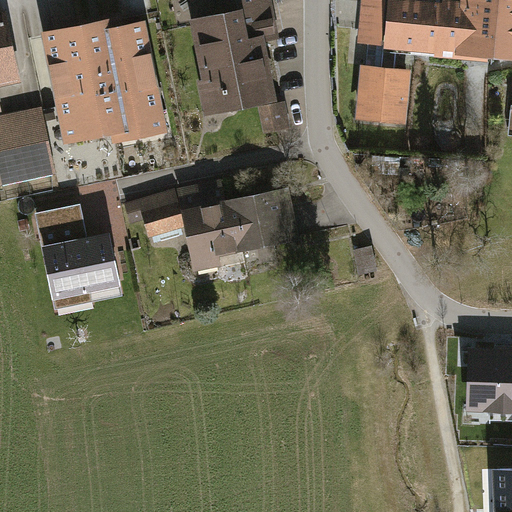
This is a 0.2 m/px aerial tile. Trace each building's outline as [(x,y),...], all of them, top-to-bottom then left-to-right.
[(275,35),(267,0),(207,0),(210,11),(183,17),(196,76),(191,77),(198,109),(270,94),(258,39),(275,35)] [(511,58),(511,0),(461,0),(461,7),(416,3),(390,1),(387,49),(511,58)] [(0,88),(18,84),(2,15),(0,15),(0,88)] [(101,17),(35,30),(57,139),(103,129),(105,138),(163,126),(140,15),(102,23),(101,17)] [(411,70),(359,66),(354,122),(407,126),(411,70)] [(256,105),(261,132),(286,128),(282,101),(256,105)] [(57,182),(43,115),(0,123),(0,189),(1,193),(57,182)] [(274,248),(297,243),(285,188),(226,201),(221,178),(124,198),(133,239),(183,229),(193,275),(222,269),(219,259),(255,252),(258,266),(277,262),(274,248)] [(77,203),(32,212),(53,309),(119,294),(105,230),(84,234),(77,203)] [(369,246),(351,249),(356,274),(374,271),(369,246)] [(511,352),(472,352),(472,397),(491,397),(491,418),(511,418),(511,352)] [(511,511),(511,469),(493,471),(494,511),(511,511)]
